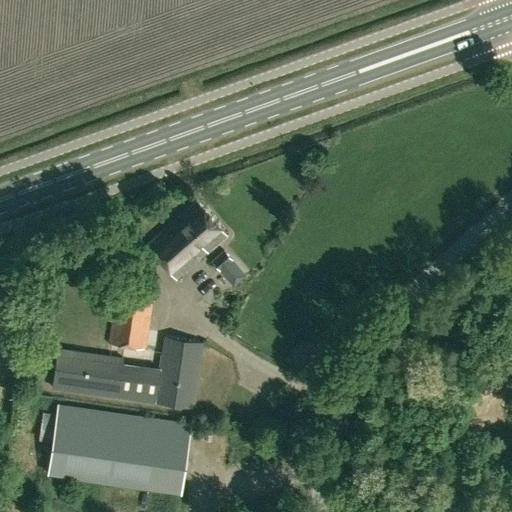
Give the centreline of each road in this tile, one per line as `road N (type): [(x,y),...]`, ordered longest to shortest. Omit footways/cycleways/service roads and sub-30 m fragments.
road 1 (primary): [(0,203),(511,18)]
road 2 (unclassified): [(313,511),(366,354),(511,227)]
